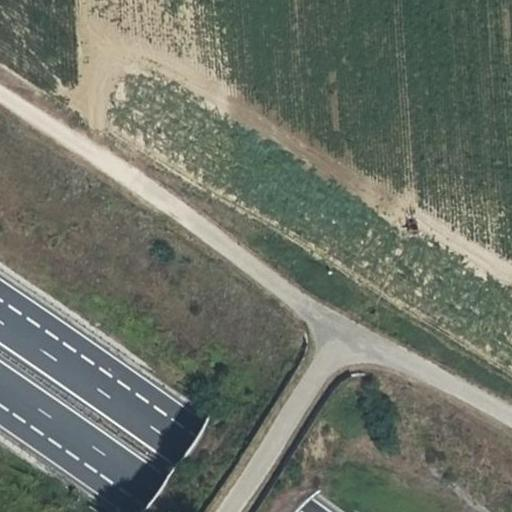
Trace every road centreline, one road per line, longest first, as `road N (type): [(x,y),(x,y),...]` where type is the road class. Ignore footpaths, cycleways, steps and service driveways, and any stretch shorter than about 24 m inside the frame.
road 1 (track): [(339,342),(322,316),(0,92)]
road 2 (motorway): [(286,511),(0,309)]
road 3 (track): [(264,445),(339,342),(379,342),(511,412)]
road 4 (motorway): [(0,393),(167,511)]
